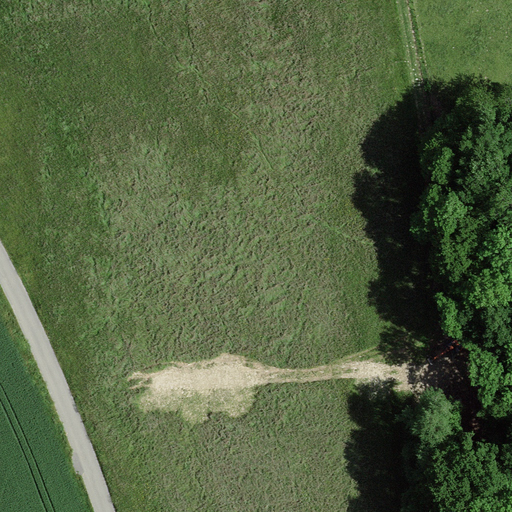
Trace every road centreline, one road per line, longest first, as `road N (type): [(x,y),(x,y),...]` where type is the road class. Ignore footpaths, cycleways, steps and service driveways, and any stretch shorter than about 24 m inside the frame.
road 1 (unclassified): [(0,262),(105,511)]
road 2 (track): [(396,0),(432,147)]
